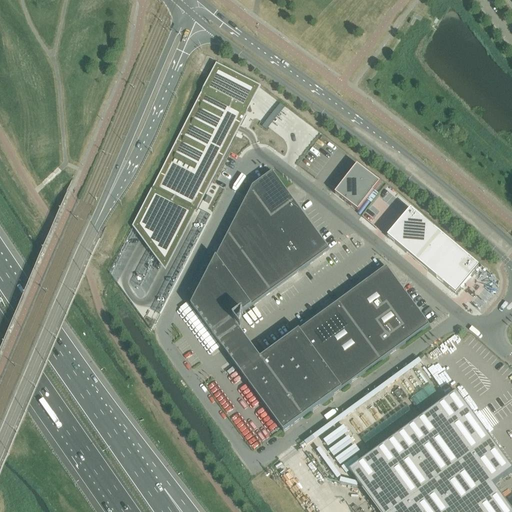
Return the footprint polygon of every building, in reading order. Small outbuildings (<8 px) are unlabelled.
[(152,198),(147,209),(152,212),(158,201),(179,212),(184,203),(202,212),(244,131),(246,126),(240,123),(252,101),(255,95),(221,78),(213,94),(208,91),(152,198)] [(280,104),(262,128),(267,132),(285,108),(280,104)] [(358,213),(380,184),(357,166),(335,195),(344,202),(347,204),(351,207),(358,213)] [(386,268),(260,360),(246,340),(233,322),(329,251),(272,173),(253,187),(191,307),(226,355),(283,433),(284,433),(429,327),(386,268)] [(406,206),(382,234),(450,291),(473,264),(406,206)] [(511,511),(493,486),(511,472),(511,469),(457,393),(449,399),(445,402),(457,418),(361,488),(378,511),(511,511)]
